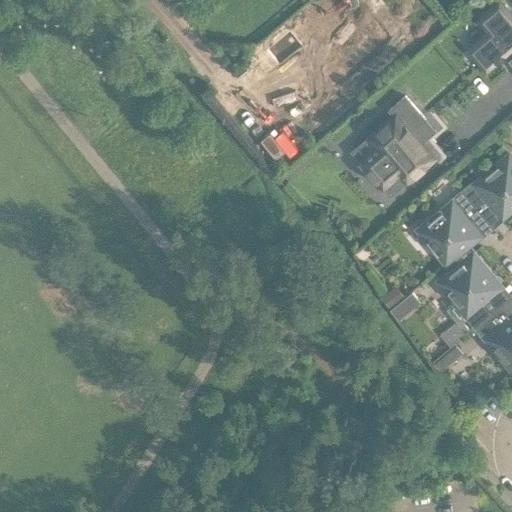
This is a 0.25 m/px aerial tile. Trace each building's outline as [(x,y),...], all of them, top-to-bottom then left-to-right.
[(310,18),(290,34),(342,95),(366,77),(359,69),(382,50),(340,0),(315,0),(303,10),(310,18)] [(503,54),(505,57),(506,56),(504,54),(511,46),(511,15),(500,2),(481,18),(491,30),(470,49),(487,69),(496,60),(499,63),(500,62),(497,59),(503,54)] [(405,95),(389,108),(394,114),(369,136),(377,144),(360,158),(383,184),(399,170),(406,178),(432,156),(410,130),(425,118),(405,95)] [(511,157),(508,153),(463,190),(491,224),(488,219),(511,200),(511,157)] [(491,224),(463,190),(418,227),(446,261),(467,244),(463,239),(487,220),(491,224)] [(369,256),(362,246),(353,253),(360,262),(369,256)] [(451,344),(476,324),(510,296),(509,295),(505,299),(485,276),(490,272),(473,251),(439,279),(456,300),(449,306),(459,319),(442,333),(451,344)] [(411,291),(396,304),(404,314),(420,302),(411,291)] [(510,296),(476,324),(511,368),(511,308),(505,300),(510,296)]
